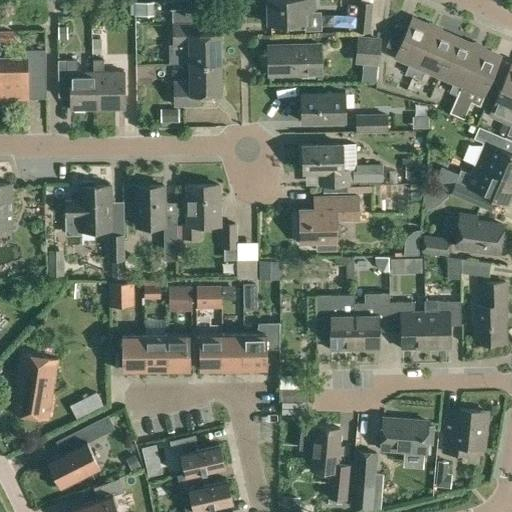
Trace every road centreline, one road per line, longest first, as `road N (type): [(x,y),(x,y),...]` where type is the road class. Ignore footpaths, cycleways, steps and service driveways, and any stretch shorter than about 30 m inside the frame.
road 1 (residential): [(0,150),(246,149),(251,209)]
road 2 (residential): [(327,400),(364,401),(392,384),(511,383)]
road 3 (residential): [(263,511),(236,393)]
